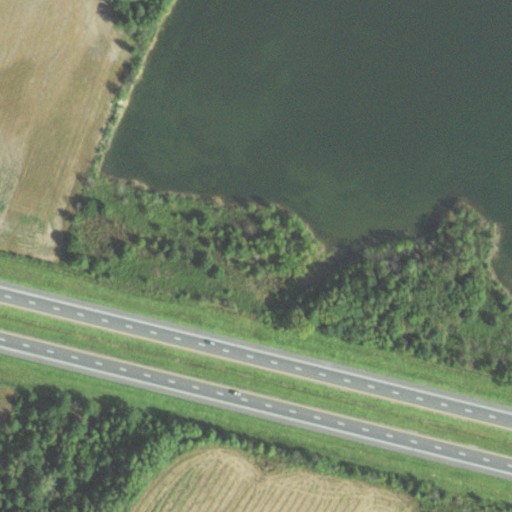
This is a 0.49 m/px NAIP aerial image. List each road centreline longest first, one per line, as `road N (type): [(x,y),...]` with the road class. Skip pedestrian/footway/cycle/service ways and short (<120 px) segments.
road 1 (motorway): [(511,419),(0,292)]
road 2 (motorway): [(0,337),(511,464)]
